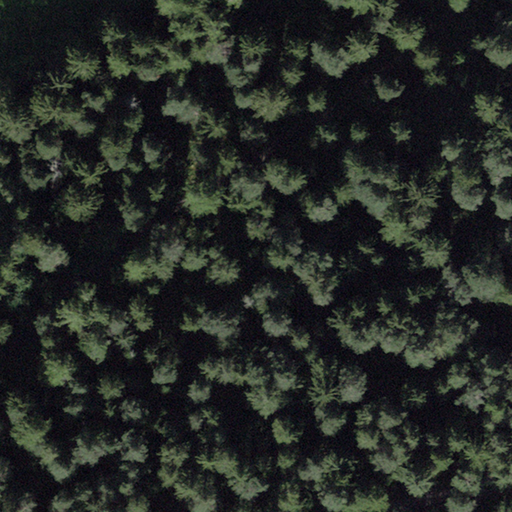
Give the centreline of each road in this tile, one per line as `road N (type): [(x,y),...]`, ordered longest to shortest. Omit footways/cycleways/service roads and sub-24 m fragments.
road 1 (track): [(453,0),(410,44),(0,347)]
road 2 (track): [(359,511),(511,496)]
